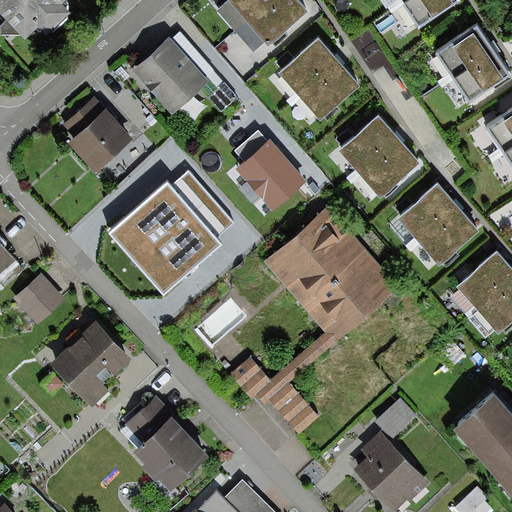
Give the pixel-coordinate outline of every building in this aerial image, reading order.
[(0,0),(0,3),(22,27),(26,31),(39,18),(47,26),(73,2),(71,0),(0,0)] [(224,0),(216,7),(235,28),(266,0),(224,0)] [(266,36),(269,38),(307,3),(305,0),(266,0),(235,28),(253,48),(266,36)] [(406,0),(419,19),(448,0),(406,0)] [(0,26),(22,27),(0,3),(0,26)] [(436,47),(453,72),(494,45),(477,19),(436,47)] [(331,50),(310,24),(270,58),(291,83),(331,50)] [(170,31),(132,64),(171,109),(210,76),(206,72),(213,66),(181,29),(174,35),(170,31)] [(453,72),(469,95),(509,68),(494,45),(453,72)] [(360,79),(331,50),(291,83),(320,113),(360,79)] [(224,80),(208,94),(221,109),(237,95),(224,80)] [(132,130),(97,93),(68,121),(78,132),(72,137),(97,164),(132,130)] [(511,103),(486,120),(504,146),(511,140),(511,103)] [(340,144),(362,167),(400,132),(379,109),(340,144)] [(270,132),(233,163),(273,210),(310,179),(270,132)] [(362,167),(383,190),(421,155),(400,132),(362,167)] [(162,306),(252,234),(195,164),(106,237),(162,306)] [(399,210),(420,235),(460,200),(438,176),(399,210)] [(420,235),(440,258),(480,223),(460,200),(420,235)] [(332,203),(266,260),(327,328),(336,339),(401,281),(332,203)] [(0,268),(16,255),(0,237),(0,268)] [(459,277),(478,299),(511,269),(511,262),(496,245),(459,277)] [(511,269),(478,299),(499,323),(511,311),(511,269)] [(41,270),(12,296),(36,321),(65,296),(41,270)] [(98,315),(53,357),(94,400),(120,375),(114,368),(132,351),(98,315)] [(232,371),(253,394),(257,390),(265,399),(268,397),(299,431),(320,412),(290,378),(336,339),(327,328),(272,376),(251,353),(232,371)] [(53,370),(42,381),(52,392),(64,381),(53,370)] [(511,402),(494,382),(454,418),(511,482),(511,402)] [(210,447),(158,391),(126,421),(141,436),(134,443),(143,453),(138,458),(156,477),(161,473),(170,483),(210,447)] [(376,418),(390,434),(414,413),(400,397),(376,418)] [(429,477),(380,429),(365,444),(372,450),(356,467),(399,509),(429,477)] [(206,511),(198,504),(190,511),(278,511),(279,511),(243,477),(224,495),(241,511),(206,511)] [(478,483),(455,504),(462,511),(471,511),(489,495),(478,483)] [(0,511),(13,511),(5,502),(0,506),(0,511)]
